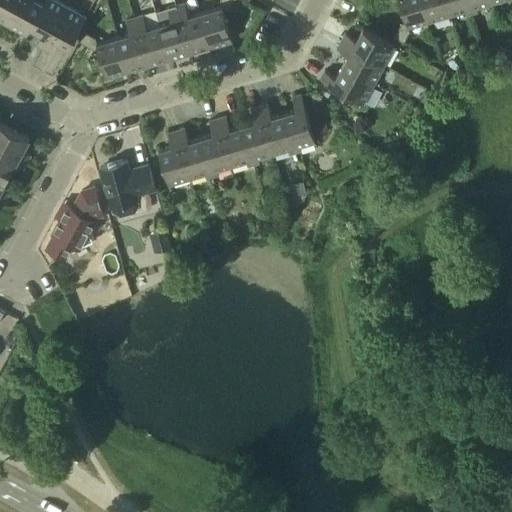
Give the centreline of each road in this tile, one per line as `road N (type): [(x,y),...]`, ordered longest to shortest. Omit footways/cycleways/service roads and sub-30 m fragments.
road 1 (residential): [(73,125),(277,61),(322,0)]
road 2 (residential): [(20,297),(16,241),(73,125)]
